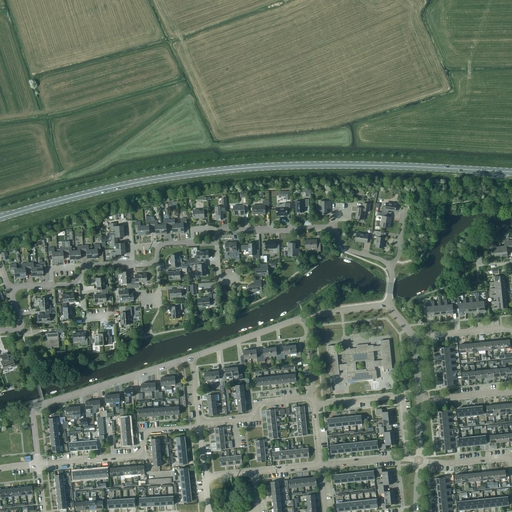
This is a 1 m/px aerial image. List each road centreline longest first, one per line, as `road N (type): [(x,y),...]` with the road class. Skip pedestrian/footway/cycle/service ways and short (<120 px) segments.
road 1 (primary): [(0,217),(118,186),(236,168),(511,171)]
road 2 (unclassified): [(38,464),(32,407),(190,358)]
road 3 (residential): [(218,230),(332,227),(343,247),(392,262)]
road 4 (residential): [(38,464),(137,456),(145,431),(200,427)]
road 5 (residential): [(200,422),(256,417),(257,403),(313,397)]
road 6 (unclassified): [(190,358),(304,318)]
